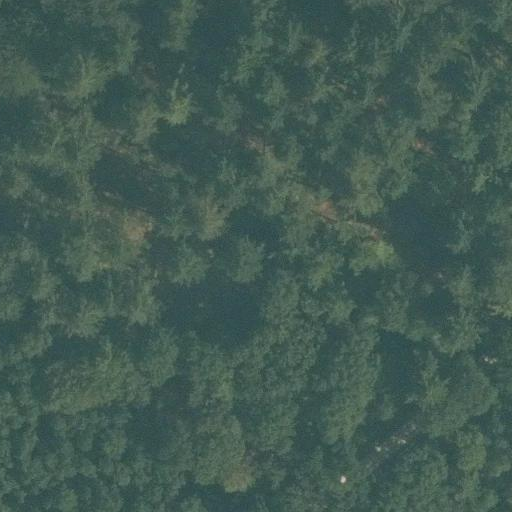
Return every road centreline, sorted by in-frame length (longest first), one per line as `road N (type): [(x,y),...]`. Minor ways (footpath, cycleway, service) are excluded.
road 1 (track): [(511,338),(308,511)]
road 2 (track): [(0,78),(100,0)]
